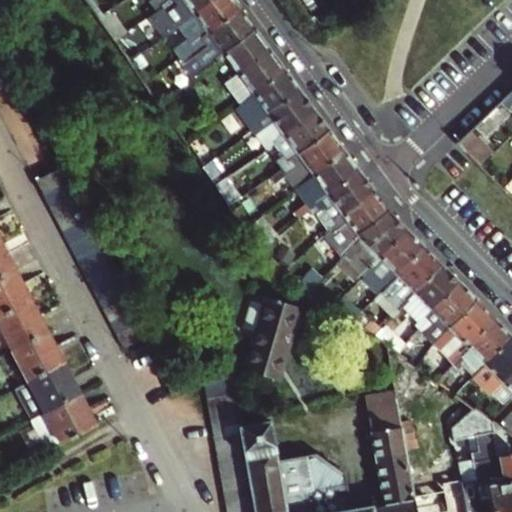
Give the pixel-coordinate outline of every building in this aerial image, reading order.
[(177,3),(174,0),(171,0),(163,6),(167,11),(177,3)] [(208,0),(185,0),(193,11),(208,0)] [(240,8),(234,0),(208,0),(193,11),(188,15),(189,17),(185,20),(194,32),(185,39),(191,48),(196,54),(207,46),(200,37),(208,31),(240,8)] [(255,28),(240,8),(208,31),(223,52),(255,28)] [(126,31),(113,14),(102,22),(115,40),(126,31)] [(270,48),(255,28),(223,52),(238,72),(270,48)] [(141,52),(127,33),(126,31),(115,40),(129,60),(141,52)] [(182,55),(191,48),(185,39),(175,47),(182,55)] [(281,63),(270,48),(238,72),(253,92),(285,69),(281,63)] [(153,68),(141,52),(129,60),(141,77),(153,68)] [(285,69),(253,92),(268,112),(299,88),(285,69)] [(226,94),(237,86),(233,80),(222,88),(226,94)] [(241,91),(237,86),(226,94),(229,99),(241,91)] [(315,108),(299,88),(268,112),(261,117),(262,120),(265,124),(255,131),(259,137),(266,131),(272,140),(315,108)] [(256,111),(248,100),(247,101),(231,113),(239,123),(256,111)] [(330,130),(315,108),(272,140),(274,142),(288,161),(330,130)] [(262,120),(252,128),(255,131),(265,124),(262,120)] [(259,137),(255,131),(252,128),(245,134),(251,142),(259,137)] [(330,130),(288,161),(291,165),(283,171),(280,167),(270,174),(279,187),(299,171),(305,179),(345,149),(330,130)] [(490,152),(468,131),(457,141),(479,163),(490,152)] [(274,142),(266,148),(280,167),(288,161),(274,142)] [(312,210),(316,215),(326,207),(320,199),(360,169),(345,149),(305,179),(306,181),(296,189),(307,203),(294,213),(300,219),(312,210)] [(44,193),(67,181),(59,167),(36,179),(44,193)] [(326,207),(316,215),(320,221),(330,213),(333,217),(335,219),(375,190),(360,169),(320,199),(326,207)] [(241,196),(227,177),(218,183),(232,202),(241,196)] [(511,177),(503,187),(511,196),(511,177)] [(74,193),(67,181),(44,193),(50,206),(74,193)] [(390,210),(375,190),(335,219),(340,226),(328,235),(346,255),(347,254),(351,258),(361,248),(357,244),(362,239),(358,234),(390,210)] [(81,206),(74,193),(50,206),(57,219),(81,206)] [(88,218),(81,206),(57,219),(64,231),(88,218)] [(303,238),(333,217),(330,213),(320,221),(316,215),(312,210),(300,219),(293,224),(303,238)] [(371,262),(407,227),(390,210),(358,234),(362,239),(357,244),(361,248),(351,258),(347,254),(346,255),(337,264),(346,273),(353,267),(360,274),(371,262)] [(96,231),(88,218),(64,231),(70,244),(96,231)] [(424,244),(407,227),(371,262),(379,270),(368,280),(379,292),(384,297),(395,287),(389,280),(424,244)] [(103,243),(96,231),(70,244),(77,256),(103,243)] [(0,274),(15,267),(0,238),(0,274)] [(110,256),(103,243),(77,256),(84,270),(110,256)] [(412,290),(441,262),(424,244),(389,280),(395,287),(402,280),(412,290)] [(91,283),(117,269),(110,256),(84,270),(91,283)] [(425,315),(431,309),(460,280),(441,262),(412,290),(407,295),(409,297),(401,304),(419,321),(416,325),(419,328),(423,332),(433,323),(425,315)] [(0,314),(31,298),(15,267),(0,274),(0,314)] [(97,295),(124,281),(121,276),(117,269),(91,283),(97,295)] [(448,327),(477,298),(460,280),(431,309),(448,327)] [(104,309),(130,295),(124,281),(97,295),(104,309)] [(377,304),(384,297),(379,292),(373,299),(377,304)] [(111,320),(135,307),(130,295),(104,309),(111,320)] [(0,314),(0,325),(12,348),(48,330),(31,298),(0,314)] [(341,298),(332,306),(353,322),(358,315),(360,312),(341,298)] [(495,316),(477,298),(448,327),(466,344),(495,316)] [(300,309),(270,300),(249,373),(278,382),(300,309)] [(141,322),(135,307),(111,320),(118,334),(141,322)] [(358,315),(353,322),(363,329),(367,322),(358,315)] [(466,344),(483,362),(511,334),(511,333),(495,316),(466,344)] [(147,335),(141,322),(118,334),(124,347),(147,335)] [(437,327),(433,323),(423,332),(427,336),(437,327)] [(423,332),(419,328),(407,339),(416,347),(427,336),(423,332)] [(383,329),(375,337),(386,346),(389,348),(398,339),(383,329)] [(28,379),(64,361),(48,330),(12,348),(28,379)] [(511,334),(483,362),(501,380),(511,368),(511,334)] [(452,362),(455,366),(465,357),(461,353),(452,362)] [(455,366),(462,372),(471,363),(465,357),(455,366)] [(438,358),(423,373),(432,379),(446,365),(438,358)] [(14,386),(30,418),(80,392),(64,361),(28,379),(14,386)] [(452,382),(462,372),(455,366),(452,362),(442,372),(452,382)] [(511,368),(501,380),(511,390),(511,368)] [(207,398),(234,393),(231,376),(205,384),(207,398)] [(502,392),(497,387),(489,395),(494,400),(502,392)] [(475,409),(486,398),(479,390),(465,404),(472,409),(473,408),(475,409)] [(80,392),(30,418),(47,450),(96,424),(80,392)] [(494,400),(489,395),(486,398),(475,409),(490,419),(496,423),(511,408),(511,407),(511,402),(502,392),(494,400)] [(237,406),(234,393),(207,398),(210,411),(237,406)] [(255,511),(414,511),(395,400),(364,405),(382,503),(349,509),(344,474),(316,454),(276,460),(270,422),(240,427),(242,433),(244,447),(246,460),(249,473),(251,487),(253,500),(255,511)] [(239,420),(237,406),(210,411),(212,425),(239,420)] [(511,444),(511,443),(511,407),(511,408),(496,423),(509,433),(511,444)] [(490,419),(473,408),(472,409),(452,438),(474,434),(477,451),(470,452),(475,479),(460,481),(466,511),(511,511),(511,448),(511,444),(509,433),(496,423),(490,419)] [(240,427),(239,420),(212,425),(215,438),(242,433),(240,427)] [(244,447),(242,433),(215,438),(217,452),(244,447)] [(219,464),(246,460),(244,447),(217,452),(219,464)] [(249,473),(246,460),(219,464),(222,478),(249,473)] [(224,492),(251,487),(249,473),(222,478),(224,492)] [(227,505),(253,500),(251,487),(224,492),(227,505)] [(227,511),(255,511),(253,500),(227,505),(227,511)]
